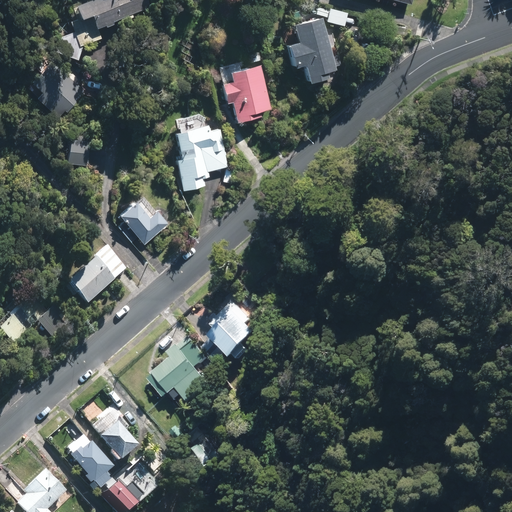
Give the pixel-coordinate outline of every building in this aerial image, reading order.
[(143,0),(94,0),(72,8),(76,18),(69,21),(72,31),(57,37),(52,48),(77,59),(84,43),(97,38),(93,28),(147,9),(143,0)] [(342,25),(345,12),(329,9),(326,21),(342,25)] [(322,16),(291,24),(296,42),(287,44),(292,65),(297,83),(336,73),(322,16)] [(54,57),(30,81),(38,89),(32,95),(52,114),(59,107),(61,109),(84,85),(54,57)] [(269,112),(258,66),(229,72),(231,80),(220,83),(224,100),(230,99),(235,120),(269,112)] [(180,159),(175,160),(182,187),(205,182),(197,148),(225,141),(222,127),(206,131),(204,125),(173,132),(180,159)] [(85,141),(68,139),(65,161),(82,164),(85,141)] [(133,202),(118,215),(142,242),(164,222),(154,211),(147,218),(133,202)] [(104,248),(67,282),(86,302),(122,269),(104,248)] [(28,294),(0,323),(0,333),(11,344),(43,309),(28,294)] [(218,361),(227,352),(232,358),(256,333),(252,329),(254,328),(249,322),(252,319),(235,302),(213,324),(217,329),(210,336),(212,338),(203,347),(218,361)] [(53,304),(36,323),(48,333),(60,319),(64,323),(68,318),(53,304)] [(183,348),(152,372),(167,391),(178,382),(190,397),(210,380),(183,348)] [(114,423),(98,436),(117,459),(133,446),(114,423)] [(78,448),(67,456),(94,489),(105,480),(100,474),(110,466),(90,442),(80,450),(78,448)] [(14,480),(6,487),(29,511),(49,511),(43,505),(62,487),(44,469),(22,489),(14,480)] [(129,502),(112,482),(101,492),(118,511),(129,502)]
